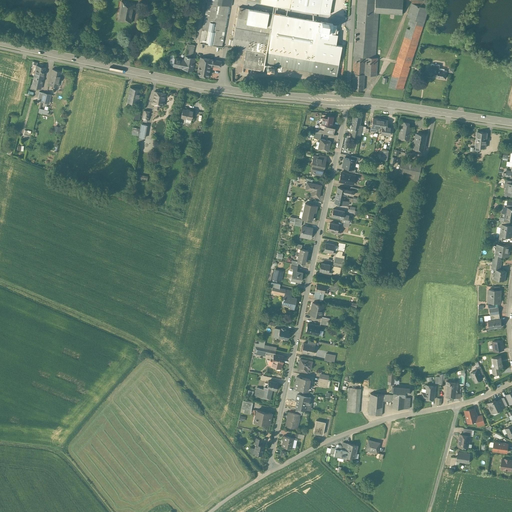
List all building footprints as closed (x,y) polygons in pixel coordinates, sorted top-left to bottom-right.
[(201,0),(208,2),(200,43),(222,47),(231,6),(233,6),(233,0),(201,0)] [(290,0),(290,8),(319,13),(320,0),(290,0)] [(320,0),(319,13),(329,15),(331,0),(320,0)] [(357,0),(356,13),(358,13),(378,14),(378,13),(375,12),(375,0),(368,0),(369,1),(357,0)] [(403,0),(375,0),(375,12),(378,13),(403,15),(403,0)] [(424,0),(424,1),(419,0),(412,0),(407,17),(411,17),(387,92),(401,94),(407,77),(426,15),(429,2),(429,0),(424,0)] [(135,4),(125,2),(124,7),(121,7),(119,16),(120,16),(119,20),(131,23),(135,4)] [(274,13),(239,7),(232,47),(246,50),(261,53),(266,54),(274,13)] [(321,22),(274,13),(266,54),(263,71),(264,66),(265,66),(265,63),(336,76),(337,70),(338,64),(314,60),(318,41),(321,22)] [(378,14),(358,13),(354,59),(375,61),(378,14)] [(333,24),(321,22),(318,41),(336,44),(337,36),(337,34),(331,33),(333,24)] [(199,29),(185,26),(184,34),(198,36),(199,29)] [(336,44),(318,41),(314,60),(338,64),(342,45),(336,44)] [(195,46),(188,44),(184,61),(176,59),(175,58),(173,58),(172,59),(171,60),(171,61),(171,62),(172,63),(173,64),(174,65),(174,66),(183,68),(183,69),(191,71),(194,59),(192,59),(194,50),(195,46)] [(261,53),(246,50),(243,67),(263,71),(266,54),(261,53)] [(212,59),(201,57),(198,75),(209,77),(211,66),(212,59)] [(222,61),(212,59),(211,66),(221,68),(222,61)] [(354,59),(353,64),(352,72),(353,72),(353,74),(353,73),(364,74),(364,75),(375,76),(376,71),(377,63),(376,63),(376,62),(375,61),(354,59)] [(440,65),(431,64),(431,68),(428,68),(428,72),(432,73),(433,68),(444,70),(444,69),(439,68),(440,65)] [(40,88),(43,79),(46,68),(37,65),(34,77),(32,86),(36,87),(40,88)] [(444,70),(433,68),(432,73),(432,76),(446,78),(447,70),(444,70)] [(52,69),(49,84),(58,86),(62,71),(52,69)] [(364,74),(353,73),(353,74),(353,81),(359,82),(360,79),(364,79),(364,75),(364,74)] [(359,82),(353,81),(352,89),(363,90),(364,82),(359,82)] [(140,89),(130,87),(127,102),(137,104),(137,100),(139,101),(141,95),(141,93),(139,93),(140,89)] [(51,94),(43,92),(41,99),(40,101),(42,101),(48,103),(51,94)] [(164,98),(154,96),(152,103),(163,105),(164,98)] [(189,111),(183,109),(180,119),(185,120),(184,122),(190,124),(193,111),(189,110),(189,111)] [(361,117),(353,115),(350,128),(353,129),(359,129),(360,125),(361,117)] [(381,119),(373,118),(371,127),(371,126),(370,130),(376,131),(376,127),(379,128),(381,119)] [(387,120),(381,119),(379,128),(381,128),(381,133),(390,135),(391,127),(387,127),(387,120)] [(335,124),(325,122),(325,123),(324,123),(324,124),(323,125),(322,129),(316,127),(315,131),(321,132),(333,134),(335,124)] [(409,123),(403,122),(401,131),(400,132),(400,135),(401,136),(403,136),(403,138),(409,139),(411,128),(408,127),(409,123)] [(360,125),(359,129),(353,129),(352,136),(360,137),(361,133),(363,126),(360,125)] [(487,133),(477,131),(475,150),(479,150),(480,147),(485,148),(487,133)] [(427,135),(416,133),(414,146),(414,147),(414,149),(419,149),(419,148),(424,148),(427,135)] [(330,140),(320,138),(318,148),(328,150),(330,140)] [(388,151),(382,149),(380,158),(386,160),(388,151)] [(320,155),(319,157),(318,157),(318,156),(314,155),(312,162),(313,162),(312,170),(316,171),(316,174),(322,175),(323,168),(322,168),(322,166),(324,167),(327,156),(320,155)] [(350,159),(344,157),(342,167),(350,168),(353,169),(355,160),(350,159)] [(421,164),(402,160),(398,177),(402,178),(404,171),(415,174),(413,181),(417,181),(421,164)] [(355,175),(341,172),(339,181),(353,184),(355,175)] [(147,177),(137,175),(136,181),(146,183),(147,177)] [(321,185),(311,183),(312,183),(307,182),(305,189),(313,190),(313,189),(315,190),(314,196),(319,197),(321,185)] [(353,191),(338,187),(336,195),(344,196),(345,193),(351,194),(350,195),(352,195),(353,191)] [(344,196),(336,195),(334,202),(348,205),(349,201),(348,201),(344,200),(344,196)] [(317,205),(305,203),(302,217),(311,219),(313,211),(315,211),(317,205)] [(344,210),(333,208),(331,216),(342,218),(344,213),(344,210)] [(350,214),(344,213),(342,218),(342,222),(343,222),(348,223),(350,214)] [(338,224),(330,222),(328,230),(335,232),(335,233),(339,234),(340,229),(337,229),(338,224)] [(511,225),(509,225),(502,224),(501,227),(499,238),(505,239),(505,236),(511,238),(511,233),(511,232),(511,226),(511,225)] [(312,228),(302,226),(300,235),(301,236),(301,234),(306,236),(306,237),(310,238),(312,228)] [(337,245),(325,243),(323,251),(335,254),(336,250),(337,245)] [(509,246),(497,244),(496,254),(508,256),(509,252),(508,252),(509,246)] [(301,249),(300,248),(299,255),(308,257),(308,254),(306,253),(307,250),(301,249)] [(308,257),(299,255),(297,261),(297,262),(298,262),(304,263),(305,260),(307,260),(308,257)] [(330,264),(321,262),(319,271),(331,274),(331,273),(333,273),(335,266),(333,265),(330,265),(330,264)] [(501,263),(493,262),(492,269),(496,269),(499,270),(500,266),(501,263)] [(282,271),(275,269),(273,279),(280,280),(282,271)] [(499,270),(496,269),(495,278),(504,280),(506,271),(499,270)] [(296,271),(292,270),(290,279),(300,281),(302,272),(296,271)] [(331,282),(329,282),(329,285),(328,290),(335,291),(337,283),(331,282)] [(326,284),(317,283),(315,290),(314,297),(323,298),(324,294),(327,294),(328,290),(329,285),(326,285),(326,284)] [(494,290),(489,289),(488,302),(500,302),(500,290),(494,290)] [(292,291),(286,290),(283,303),(290,304),(289,308),(294,309),(296,298),(291,297),(292,291)] [(323,304),(312,302),(310,314),(321,316),(323,304)] [(498,307),(489,308),(490,315),(499,314),(498,307)] [(491,320),(488,320),(490,328),(501,327),(500,319),(491,320)] [(319,326),(308,323),(306,332),(317,335),(319,326)] [(281,329),(274,328),(272,336),(287,339),(289,331),(284,330),(284,328),(281,328),(281,329)] [(502,340),(492,341),(494,351),(504,349),(502,340)] [(307,343),(303,342),(301,352),(312,354),(314,345),(307,343)] [(266,348),(255,346),(253,353),(265,355),(266,353),(265,353),(266,348)] [(275,350),(266,348),(265,353),(266,353),(272,354),(272,357),(273,357),(274,353),(275,350)] [(274,353),(273,357),(272,361),(271,365),(280,368),(281,363),(282,363),(284,355),(274,353)] [(335,355),(326,353),(325,359),(333,361),(335,355)] [(501,356),(494,357),(495,366),(495,367),(499,366),(503,366),(501,356)] [(312,361),(301,358),(298,369),(307,371),(308,365),(311,366),(312,361)] [(495,367),(495,366),(492,367),(494,375),(502,374),(501,370),(500,370),(499,366),(495,367)] [(477,370),(472,372),(473,376),(473,378),(473,379),(474,380),(475,382),(483,379),(481,375),(479,369),(477,370)] [(310,378),(296,376),(294,387),(306,390),(307,385),(308,385),(310,378)] [(328,379),(320,377),(318,385),(326,387),(328,379)] [(264,389),(257,387),(256,395),(270,398),(272,388),(276,389),(278,382),(269,380),(268,387),(265,387),(264,389)] [(458,382),(447,381),(446,389),(450,389),(450,386),(454,387),(453,392),(457,392),(458,382)] [(435,385),(427,385),(426,392),(422,392),(421,398),(425,398),(434,399),(435,385)] [(454,387),(450,386),(450,389),(446,389),(446,391),(445,391),(444,395),(445,395),(445,396),(456,397),(457,393),(457,392),(453,392),(454,387)] [(360,388),(348,387),(347,411),(359,412),(360,388)] [(410,388),(394,387),(393,395),(402,395),(401,401),(405,401),(405,397),(406,392),(410,393),(410,388)] [(383,394),(370,393),(369,405),(382,406),(383,398),(383,394)] [(309,396),(297,394),(296,398),(299,398),(298,400),(297,399),(295,407),(304,409),(306,403),(307,403),(309,396)] [(402,395),(393,395),(393,399),(393,407),(405,408),(405,401),(401,401),(402,395)] [(510,403),(507,396),(502,398),(505,406),(510,403)] [(495,400),(488,403),(492,412),(498,409),(499,409),(502,408),(498,401),(495,400)] [(252,403),(243,401),(241,408),(250,410),(252,403)] [(382,406),(369,405),(368,414),(381,415),(382,406)] [(474,408),(465,411),(468,422),(476,420),(477,420),(476,417),(474,408)] [(272,413),(257,410),(255,419),(257,419),(256,421),(269,424),(272,413)] [(295,413),(288,411),(285,425),(296,428),(296,427),(295,427),(296,421),(297,421),(299,414),(295,413)] [(482,415),(476,417),(477,420),(476,420),(478,426),(484,424),(482,415)] [(325,421),(316,419),(313,432),(323,434),(325,421)] [(463,434),(460,434),(459,445),(467,447),(468,442),(469,442),(469,440),(468,440),(469,435),(463,434)] [(294,437),(283,435),(281,445),(292,447),(294,437)] [(379,442),(368,439),(365,450),(377,453),(379,442)] [(508,443),(494,441),(493,450),(507,452),(508,443)] [(357,445),(347,442),(345,448),(349,449),(349,451),(352,452),(352,450),(356,451),(357,445)] [(260,445),(255,444),(253,453),(261,455),(263,445),(260,445)] [(341,448),(340,448),(340,449),(335,448),(335,449),(334,455),(344,457),(344,455),(345,449),(341,448)] [(349,449),(345,448),(345,449),(344,455),(354,457),(356,451),(352,450),(352,452),(349,451),(349,449)] [(470,453),(458,451),(457,457),(456,461),(469,463),(470,453)] [(511,460),(502,459),(500,468),(511,470),(511,465),(511,460)]
